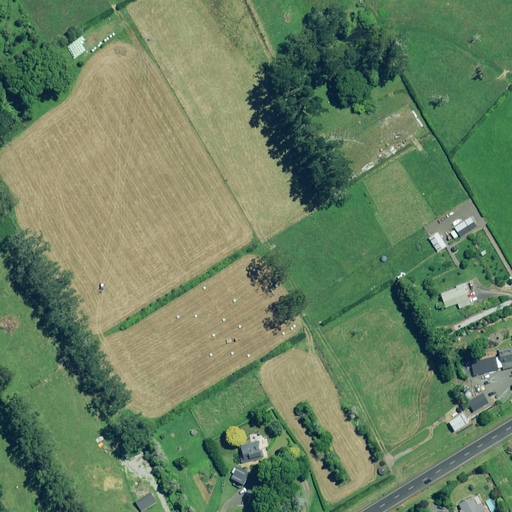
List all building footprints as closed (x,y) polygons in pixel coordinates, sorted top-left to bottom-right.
[(476,227),(473,221),(466,225),(464,221),(454,228),(460,237),(476,227)] [(446,246),(437,233),(428,238),(437,252),(446,246)] [(472,301),(466,286),(440,295),(445,308),(457,304),(459,309),(470,305),(469,302),(472,301)] [(511,367),(511,352),(511,347),(498,349),(503,370),(511,367)] [(497,370),(494,357),(469,363),(472,376),(497,370)] [(471,397),(467,385),(461,388),(466,399),(471,397)] [(468,423),(462,414),(448,423),(454,431),(468,423)] [(194,428),(189,433),(193,437),(198,433),(194,428)] [(240,460),(241,465),(262,459),(258,447),(262,446),(261,444),(260,441),(259,437),(257,438),(255,434),(249,436),(251,442),(238,446),(242,459),(240,460)] [(380,467),(379,468),(378,468),(378,469),(378,470),(377,471),(378,472),(378,473),(378,474),(379,474),(379,475),(380,475),(381,476),(382,476),(383,476),(384,475),(385,475),(385,474),(386,474),(386,473),(387,472),(387,471),(387,470),(386,469),(386,468),(385,468),(385,467),(384,467),(383,466),(382,466),(381,466),(380,467)] [(235,469),(233,468),(231,473),(233,473),(230,479),(243,486),(250,473),(237,467),(235,469)] [(158,502),(152,490),(144,494),(142,491),(134,495),(141,510),(158,502)] [(484,511),(480,503),(476,505),(472,497),(458,504),(461,510),(459,511),(484,511)]
